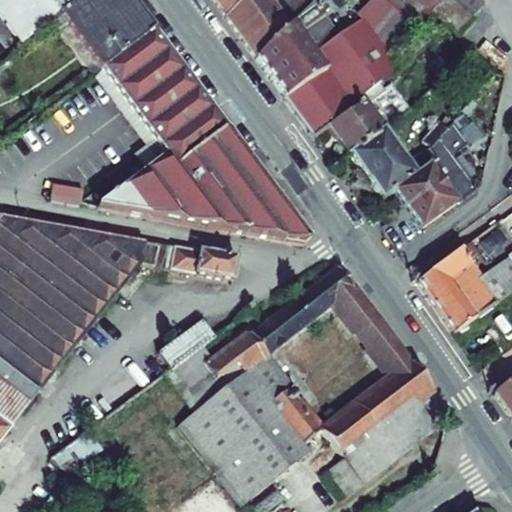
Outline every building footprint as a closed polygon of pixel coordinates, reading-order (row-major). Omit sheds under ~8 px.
[(0,0),(0,17),(20,45),(58,18),(81,0),(0,0)] [(60,19),(79,45),(131,6),(126,0),(81,0),(58,18),(60,19)] [(211,0),(222,14),(236,0),(211,0)] [(246,0),(226,20),(256,61),(312,6),(317,1),(318,0),(296,0),(279,18),(265,0),(246,0)] [(265,0),(279,18),(296,0),(285,0),(279,6),(274,0),(265,0)] [(385,44),(393,55),(431,13),(442,0),(373,0),(355,18),(360,21),(361,20),(381,47),(385,44)] [(442,0),(431,13),(457,39),(473,22),(469,19),(482,5),(476,0),(442,0)] [(312,6),(325,18),(329,12),(317,1),(312,6)] [(79,45),(97,68),(100,73),(152,34),(131,6),(79,45)] [(312,56),(339,37),(325,18),(312,6),(256,61),(284,100),(325,73),(312,56)] [(57,32),(89,74),(97,68),(79,45),(60,19),(49,27),(54,34),(57,32)] [(361,20),(360,21),(339,37),(312,56),(325,73),(284,100),(313,140),(329,129),(354,112),(350,107),(379,85),(398,70),(390,59),(393,55),(385,44),(381,47),(361,20)] [(145,174),(95,210),(302,246),(308,243),(152,34),(100,73),(165,159),(145,174)] [(144,149),(132,158),(145,174),(165,159),(100,73),(93,79),(144,149)] [(382,133),(409,112),(390,86),(383,92),(379,85),(350,107),(354,112),(329,129),(349,157),(382,133)] [(429,151),(446,131),(438,125),(421,144),(428,150),(405,165),(382,133),(349,157),(382,203),(394,194),(429,168),(422,159),(428,152),(429,151)] [(462,149),(467,146),(452,125),(446,131),(462,149)] [(473,188),(451,159),(462,149),(446,131),(429,151),(428,152),(422,159),(429,168),(394,194),(421,230),(470,195),(473,188)] [(52,187),(49,202),(79,207),(82,193),(52,187)] [(138,243),(0,218),(0,440),(139,268),(162,272),(166,247),(138,243)] [(453,336),(511,293),(511,255),(508,259),(509,261),(481,281),(460,295),(452,284),(473,270),(468,263),(477,255),(469,245),(417,283),(453,336)] [(236,261),(166,247),(162,272),(233,286),(236,261)] [(376,319),(337,270),(249,338),(266,359),(331,307),(353,337),(376,319)] [(481,281),(473,270),(452,284),(460,295),(481,281)] [(353,337),(366,354),(389,336),(376,319),(353,337)] [(189,359),(201,350),(213,341),(200,324),(158,356),(171,372),(189,359)] [(322,435),(343,460),(373,437),(432,393),(389,336),(366,354),(388,384),(322,435)] [(210,362),(198,371),(189,359),(171,372),(166,376),(196,415),(205,408),(201,404),(215,393),(209,385),(213,382),(214,384),(234,368),(242,378),(262,362),(266,359),(249,338),(243,338),(210,362)] [(210,362),(201,350),(189,359),(198,371),(210,362)] [(177,430),(240,509),(307,455),(300,447),(319,432),(288,392),(262,362),(242,378),(205,408),(196,415),(177,430)] [(511,382),(493,395),(511,421),(511,382)] [(432,393),(373,437),(394,464),(445,425),(446,420),(446,419),(446,417),(446,416),(445,413),(432,393)] [(73,483),(106,457),(89,434),(52,462),(73,483)] [(343,460),(325,474),(346,501),(394,464),(373,437),(343,460)] [(7,496),(39,472),(33,464),(0,489),(7,496)]
